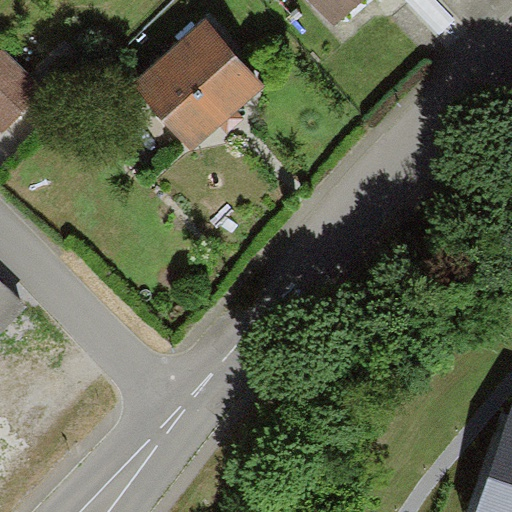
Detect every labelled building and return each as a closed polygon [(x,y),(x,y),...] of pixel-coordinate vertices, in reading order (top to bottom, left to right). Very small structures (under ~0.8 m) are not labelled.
[(298,0),(321,27),(352,0),(298,0)] [(266,72),(208,3),(122,75),(180,144),(266,72)] [(42,92),(0,51),(0,133),(0,134),(42,92)] [(0,336),(29,307),(0,278),(0,336)] [(511,511),(511,403),(475,511),(511,511)]
